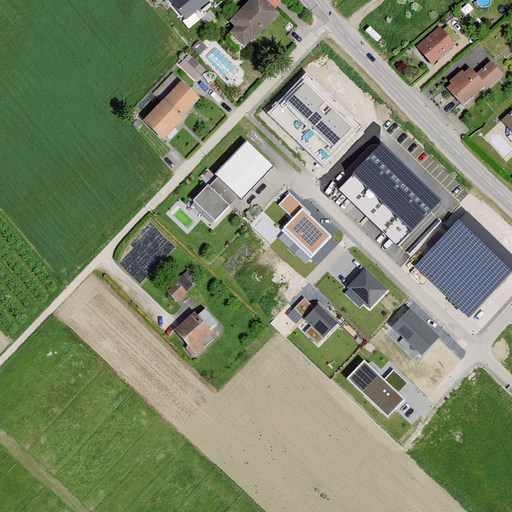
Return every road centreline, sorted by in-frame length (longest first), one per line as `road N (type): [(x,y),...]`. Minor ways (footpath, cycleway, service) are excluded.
road 1 (residential): [(100,258),(330,19)]
road 2 (tertiary): [(330,19),(511,203)]
road 3 (track): [(0,365),(100,258)]
road 4 (residential): [(424,408),(511,311)]
